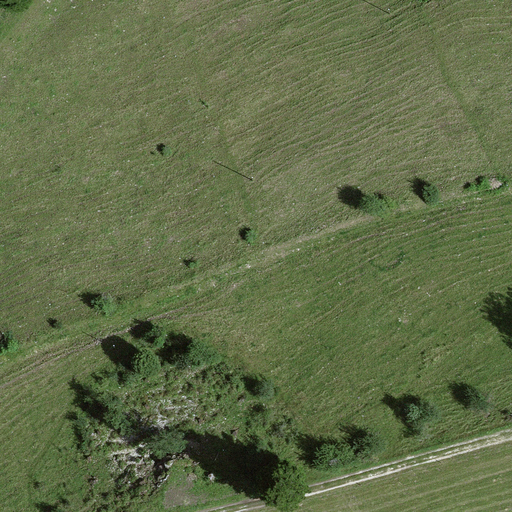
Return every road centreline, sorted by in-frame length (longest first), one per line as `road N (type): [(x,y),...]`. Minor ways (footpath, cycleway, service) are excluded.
road 1 (track): [(0,371),(387,215),(511,190)]
road 2 (track): [(221,511),(511,433)]
